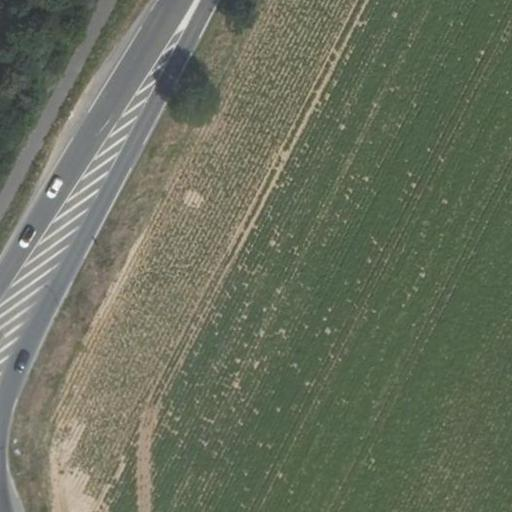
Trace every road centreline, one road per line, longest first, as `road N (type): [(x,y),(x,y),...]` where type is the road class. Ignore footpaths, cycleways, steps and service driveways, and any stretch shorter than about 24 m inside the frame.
road 1 (primary): [(0,416),(200,0)]
road 2 (primary): [(181,0),(0,284)]
